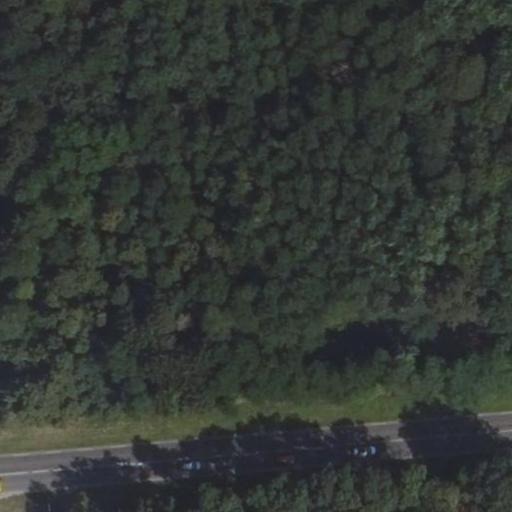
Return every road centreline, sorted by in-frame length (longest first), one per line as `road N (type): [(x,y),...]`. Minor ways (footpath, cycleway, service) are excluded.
road 1 (primary): [(0,475),(511,431)]
road 2 (track): [(0,269),(63,265),(102,252),(125,232),(136,196),(139,81),(132,26),(109,0)]
